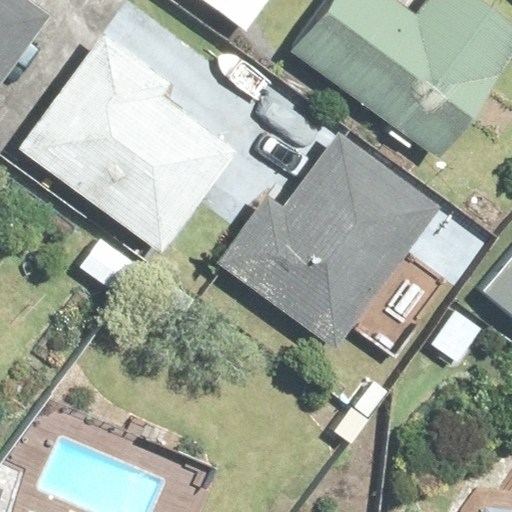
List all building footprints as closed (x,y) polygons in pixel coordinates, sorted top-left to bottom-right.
[(0,0),(0,52),(30,12),(12,0),(0,0)] [(257,0),(187,0),(233,33),(257,0)] [(309,0),(271,53),(425,164),(511,43),(511,41),(454,0),(309,0)] [(220,136),(83,32),(0,141),(0,146),(135,248),(220,136)] [(308,346),(326,325),(375,364),(462,255),(412,216),(420,206),(324,129),(265,204),(251,193),(198,259),(308,346)] [(511,239),(470,289),(511,324),(511,239)]
